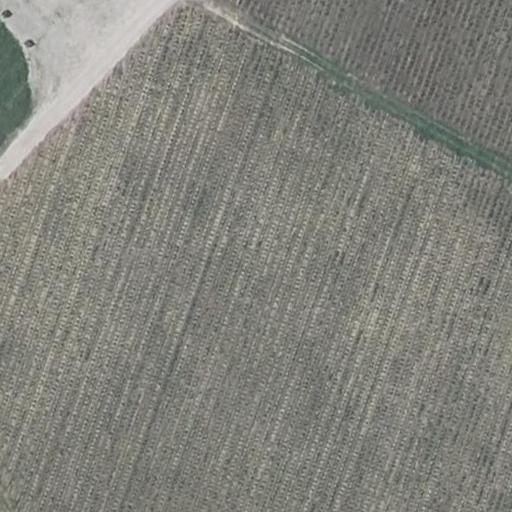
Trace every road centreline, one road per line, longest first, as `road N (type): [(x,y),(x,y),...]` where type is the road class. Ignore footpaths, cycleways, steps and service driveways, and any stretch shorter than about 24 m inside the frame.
road 1 (track): [(511,175),(203,0)]
road 2 (track): [(160,0),(0,165)]
